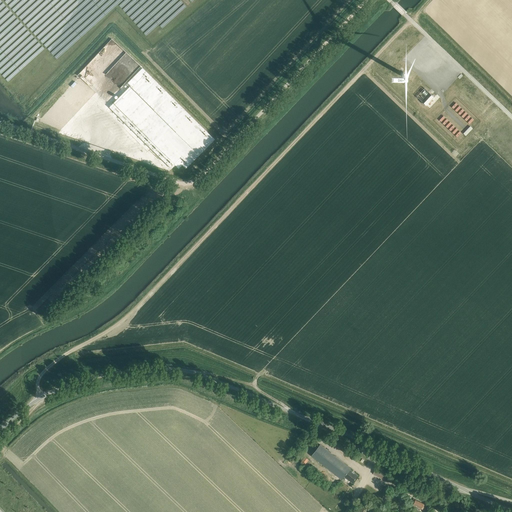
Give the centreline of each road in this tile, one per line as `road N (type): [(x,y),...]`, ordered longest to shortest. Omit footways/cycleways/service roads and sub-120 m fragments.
road 1 (unclassified): [(0,430),(32,402),(74,382),(147,369),(190,371),(511,510)]
road 2 (track): [(39,398),(42,372),(123,320),(410,20)]
road 3 (unclassified): [(186,183),(365,0)]
road 4 (unclassified): [(186,183),(0,123)]
